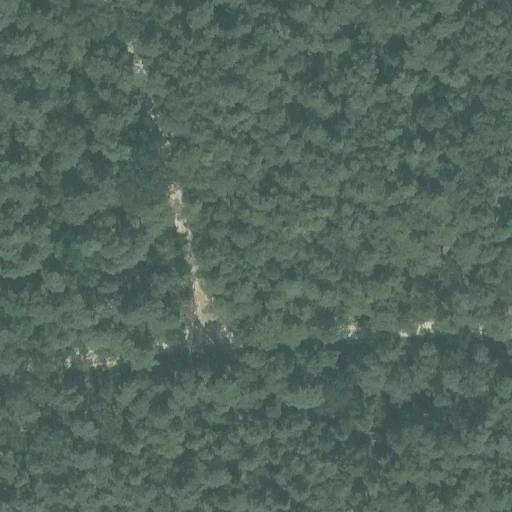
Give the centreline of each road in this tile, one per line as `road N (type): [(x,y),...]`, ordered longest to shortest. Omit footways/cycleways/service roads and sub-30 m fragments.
road 1 (track): [(115,0),(210,340)]
road 2 (track): [(511,325),(210,340)]
road 3 (track): [(210,340),(0,367)]
